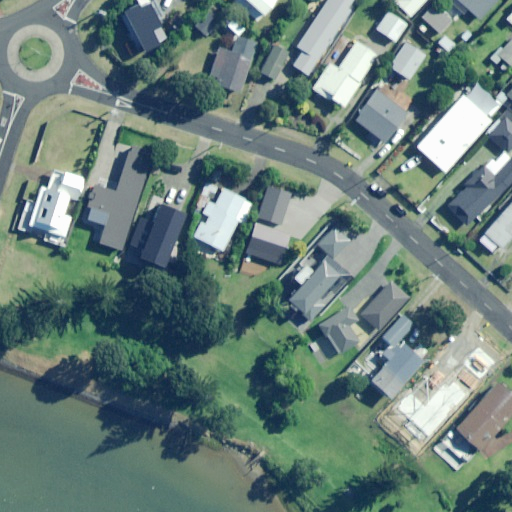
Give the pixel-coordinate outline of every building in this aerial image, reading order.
[(255,23),(276,0),(232,0),(232,1),(255,23)] [(307,76),(356,0),(330,0),(330,1),(328,0),(327,0),(296,48),(301,51),(291,66),(307,76)] [(392,0),(410,17),(427,0),(392,0)] [(454,0),(478,21),(497,0),(454,0)] [(122,14),(118,16),(136,52),(139,50),(141,52),(155,45),(154,43),(163,38),(144,3),(135,7),(134,4),(121,11),(122,14)] [(440,35),(453,22),(434,5),(421,18),(440,35)] [(205,37),(219,21),(207,11),(194,27),(205,37)] [(395,43),(407,25),(388,12),(376,31),(395,43)] [(429,56),(435,48),(418,35),(412,43),(429,56)] [(239,94),(255,44),(236,37),(231,53),(218,49),(209,76),(216,78),(214,86),(239,94)] [(447,53),(454,46),(444,37),(437,44),(447,53)] [(511,68),(511,39),(502,50),(500,49),(491,60),(496,65),(501,59),(511,68)] [(342,110),(376,56),(355,42),(337,70),(328,64),(311,90),(342,110)] [(388,68),(398,75),(408,82),(425,56),(406,43),(388,68)] [(274,81),(288,53),(274,46),(260,74),(274,81)] [(400,93),(408,82),(398,75),(390,86),(400,93)] [(385,144),(408,113),(377,90),(354,122),(385,144)] [(444,174),(490,122),(462,97),(415,148),(444,174)] [(506,155),(511,148),(511,122),(505,116),(486,137),(506,155)] [(153,156),(130,148),(114,193),(95,187),(83,220),(104,227),(98,244),(120,252),(153,156)] [(465,227),(511,180),(511,159),(492,178),(481,166),(463,184),(466,187),(446,208),(465,227)] [(77,201),(84,181),(52,170),(46,190),(40,188),(28,226),(64,238),(71,215),(64,213),(68,199),(77,201)] [(289,195),(266,188),(256,218),(279,226),(289,195)] [(252,205),(222,190),(214,206),(207,203),(202,214),(208,217),(204,225),(200,223),(193,238),(222,252),(237,222),(242,224),(252,205)] [(511,202),(483,235),(500,250),(511,237),(511,202)] [(184,215),(159,205),(139,254),(164,265),(184,215)] [(289,236),(255,224),(245,253),(278,265),(289,236)] [(348,241),(333,227),(317,246),(331,259),(348,241)] [(336,276),(321,262),(285,301),(308,322),(324,305),(316,298),(336,276)] [(408,297),(391,281),(359,315),(376,331),(408,297)] [(357,321),(348,307),(317,327),(324,337),(328,335),(340,354),(357,343),(347,327),(357,321)] [(412,326),(401,316),(381,338),(391,348),(412,326)] [(446,365),(451,359),(462,369),(473,356),(468,351),(476,342),(463,331),(459,328),(435,356),(446,365)] [(402,345),(395,353),(388,347),(381,355),(388,361),(368,382),(387,399),(421,362),(402,345)] [(474,452),(511,411),(511,396),(494,380),(449,429),(474,452)]
